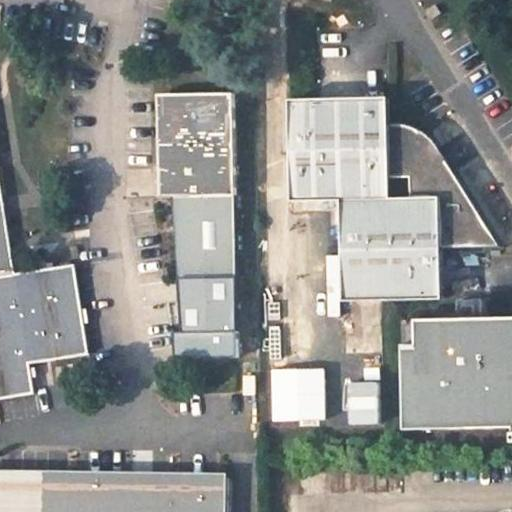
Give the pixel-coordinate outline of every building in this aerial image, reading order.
[(233,97),(157,98),(162,173),(152,173),(153,201),(165,201),(184,335),(175,336),(176,363),(239,361),(233,97)] [(504,257),(446,164),(446,163),(441,156),(437,152),(431,147),(423,142),(415,138),(405,134),(400,133),(389,133),(388,107),(288,110),(291,211),(340,210),(343,310),(442,307),(441,259),(504,257)] [(0,276),(17,274),(17,273),(0,167),(0,276)] [(0,399),(36,394),(31,364),(90,354),(76,265),(17,273),(17,274),(0,276),(0,399)] [(511,316),(417,318),(418,343),(404,343),(406,429),(511,426),(511,316)] [(0,511),(229,511),(230,477),(175,476),(175,484),(127,483),(127,475),(72,474),(72,482),(0,481),(0,511)]
